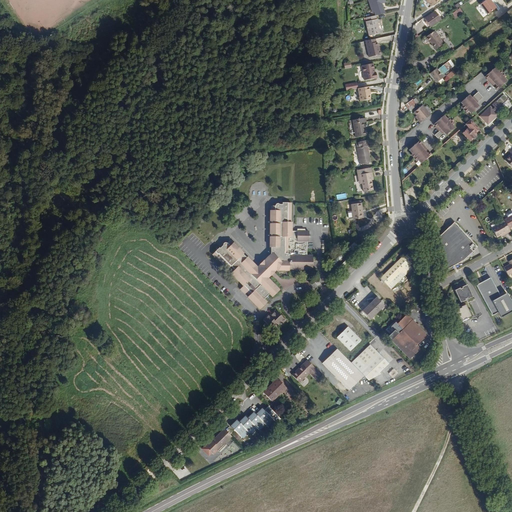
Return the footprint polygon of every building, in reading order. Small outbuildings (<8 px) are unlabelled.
[(375,17),(385,14),(382,4),(386,3),(384,0),(370,0),(375,17)] [(491,0),(485,0),(481,3),(488,14),(497,7),(491,0)] [(462,14),(460,11),(453,16),(455,19),(462,14)] [(428,27),(430,30),(440,23),(434,14),(423,21),(426,24),(428,27)] [(380,35),(375,17),(366,19),(369,37),(380,35)] [(442,46),(434,34),(425,40),(428,45),(430,44),(435,51),(442,46)] [(377,43),(375,40),(366,42),(370,58),(382,55),(380,51),(379,51),(378,47),(377,43)] [(375,71),(373,65),(362,67),(365,82),(378,80),(376,74),(375,75),(374,75),(374,72),(375,71)] [(495,89),(494,90),(497,92),(507,83),(504,79),(505,78),(500,72),(499,73),(495,69),(485,78),(487,81),(488,80),(489,81),(488,82),(493,88),(494,87),(495,89)] [(434,75),(433,73),(425,78),(431,87),(439,82),(438,80),(441,77),(438,72),(434,75)] [(347,93),(359,90),(358,84),(346,87),(347,93)] [(371,93),(370,87),(359,90),(361,103),(372,101),(370,93),(371,93)] [(473,98),(478,104),(483,100),(478,94),(473,98)] [(479,108),(476,105),(472,99),(469,97),(461,104),(463,107),(461,108),(466,114),(468,113),(470,115),(479,108)] [(407,114),(417,106),(412,100),(403,108),(407,114)] [(422,123),(431,115),(424,106),(415,112),(418,116),(420,119),(419,120),(422,123)] [(498,117),(490,109),(479,119),(487,127),(498,117)] [(438,129),(437,130),(439,132),(435,136),(437,139),(442,135),(440,132),(441,131),(444,134),(446,136),(455,129),(452,126),(454,125),(449,119),(447,120),(444,117),(434,126),(436,128),(437,128),(438,129)] [(368,123),(368,119),(356,122),(359,139),(370,137),(367,123),(368,123)] [(479,130),(471,122),(467,125),(469,128),(463,134),(471,142),(472,140),(474,140),(477,137),(475,134),(479,130)] [(371,163),(366,142),(356,144),(361,165),(371,163)] [(418,161),(421,165),(432,156),(429,153),(428,154),(427,153),(428,152),(423,146),(422,147),(421,146),(422,145),(420,142),(409,151),(413,155),(411,156),(417,162),(418,161)] [(371,169),(358,172),(360,186),(363,185),(364,194),(373,192),(371,181),(371,178),(373,178),(371,169)] [(410,199),(406,204),(406,207),(407,210),(409,211),(410,210),(415,205),(410,199)] [(289,269),(313,269),(313,255),(306,255),(307,241),(310,241),(310,231),(293,231),(293,222),(292,222),(292,203),(283,203),(283,204),(282,204),(281,202),(280,202),(278,202),(277,202),(276,203),(276,206),(272,206),(272,211),(271,211),(270,221),(272,221),(272,224),(270,224),(270,234),(272,234),(272,237),(270,238),(270,248),(272,248),(272,255),(257,270),(255,269),(257,267),(248,258),(247,259),(243,256),(244,254),(234,243),(232,244),(230,242),(228,244),(226,241),(225,241),(224,241),(221,243),(221,246),(211,254),(215,258),(216,257),(229,270),(232,267),(235,270),(231,274),(243,286),(240,289),(245,294),(247,293),(250,296),(249,297),(260,309),(267,303),(264,299),(269,294),(273,297),(279,291),(267,279),(277,270),(279,270),(279,271),(290,271),(289,269)] [(362,205),(352,207),(354,213),(350,214),(351,221),(365,219),(362,205)] [(510,228),(505,219),(502,221),(503,222),(492,228),(497,236),(500,235),(507,231),(508,233),(511,231),(510,228)] [(429,245),(442,272),(464,260),(473,252),(478,247),(455,222),(449,227),(429,245)] [(327,271),(356,242),(354,240),(325,269),(327,271)] [(334,278),(363,249),(361,247),(332,275),(334,278)] [(402,256),(380,277),(391,288),(413,266),(410,264),(414,260),(407,253),(403,257),(402,256)] [(498,312),(501,318),(511,312),(511,304),(507,294),(501,297),(491,278),(477,286),(493,315),(498,312)] [(456,290),(461,303),(465,301),(466,301),(474,296),(469,284),(456,290)] [(376,297),(362,311),(369,319),(383,305),(376,297)] [(467,304),(463,306),(454,309),(459,321),(472,316),(467,304)] [(284,324),(287,321),(278,310),(274,313),(273,312),(270,316),(269,315),(266,317),(266,318),(264,321),(273,331),(277,328),(275,326),(277,324),(279,326),(282,322),(284,324)] [(392,339),(409,321),(404,316),(395,324),(393,322),(384,331),(392,339)] [(423,333),(410,320),(409,321),(392,339),(390,341),(408,359),(419,349),(415,346),(423,338),(421,336),(423,333)] [(347,327),(336,338),(349,351),(360,340),(347,327)] [(364,367),(359,372),(364,377),(367,381),(379,375),(379,373),(388,365),(369,346),(355,359),(364,367)] [(359,372),(337,350),(323,364),(349,391),(364,377),(359,372)] [(321,375),(307,360),(291,376),(299,383),(309,374),(316,380),(321,375)] [(278,379),(263,393),(272,402),(286,388),(278,379)] [(266,427),(273,421),(260,408),(254,414),(252,412),(246,419),(243,417),(237,422),(235,421),(229,427),(241,439),(247,433),(249,435),(255,429),(257,431),(263,425),(266,427)] [(216,450),(230,437),(223,429),(211,441),(210,440),(203,447),(210,453),(215,449),(216,450)]
